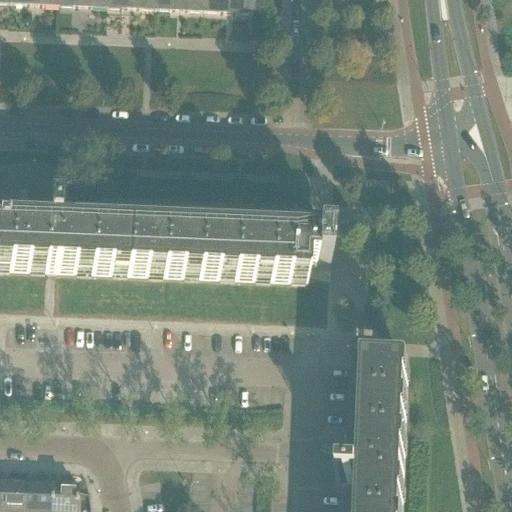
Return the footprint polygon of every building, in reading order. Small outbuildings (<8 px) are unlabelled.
[(10,0),(10,7),(35,8),(35,0),(10,0)] [(35,0),(35,8),(59,9),(59,0),(35,0)] [(59,0),(59,9),(83,10),(83,0),(59,0)] [(83,0),(83,10),(107,11),(107,0),(83,0)] [(107,0),(107,11),(131,12),(131,0),(107,0)] [(131,0),(131,12),(155,13),(155,0),(131,0)] [(155,0),(155,13),(180,14),(180,0),(155,0)] [(180,0),(180,14),(204,15),(204,0),(180,0)] [(204,0),(204,15),(228,16),(228,0),(204,0)] [(228,0),(228,16),(252,17),(253,0),(228,0)] [(49,223),(26,222),(0,220),(0,275),(306,288),(307,271),(329,272),(330,242),(308,241),(309,233),(58,223),(59,215),(49,214),(49,223)] [(378,370),(378,356),(362,356),(363,339),(355,339),(350,479),(341,479),(341,488),(349,489),(348,511),(403,511),(409,372),(378,370)] [(75,511),(77,487),(63,486),(62,492),(51,492),(49,511),(75,511)] [(0,511),(24,511),(25,490),(0,489),(0,511)] [(49,511),(51,492),(25,490),(24,511),(49,511)]
